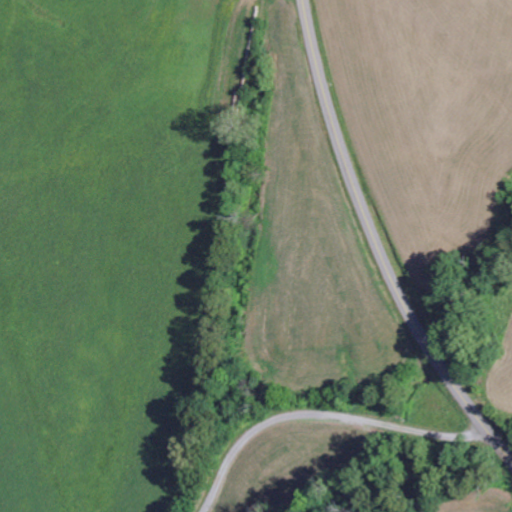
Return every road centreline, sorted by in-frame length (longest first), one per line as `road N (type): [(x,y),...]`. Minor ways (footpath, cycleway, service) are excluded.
road 1 (secondary): [(511,461),(458,390),(378,240),(336,124),(306,0)]
road 2 (residential): [(497,441),(334,415),(285,417),(243,445),(201,511)]
